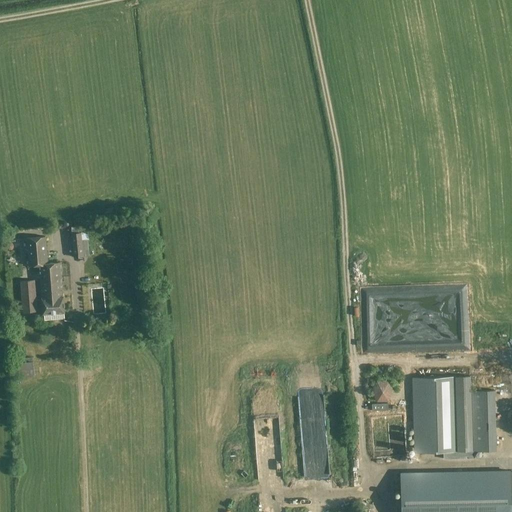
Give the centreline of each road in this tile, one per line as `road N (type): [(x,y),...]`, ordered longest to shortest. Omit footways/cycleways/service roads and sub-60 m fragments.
road 1 (track): [(306,0),(341,173),(362,458),(372,468)]
road 2 (unclassified): [(372,468),(511,459)]
